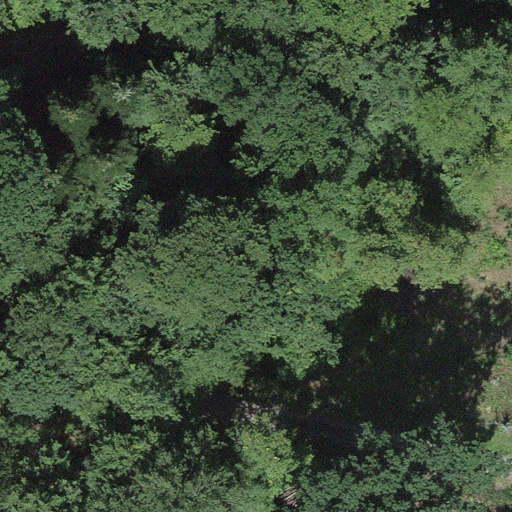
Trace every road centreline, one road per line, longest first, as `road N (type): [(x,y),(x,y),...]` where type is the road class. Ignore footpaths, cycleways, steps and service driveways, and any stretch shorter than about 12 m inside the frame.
road 1 (track): [(511,470),(0,360)]
road 2 (track): [(136,389),(230,511)]
